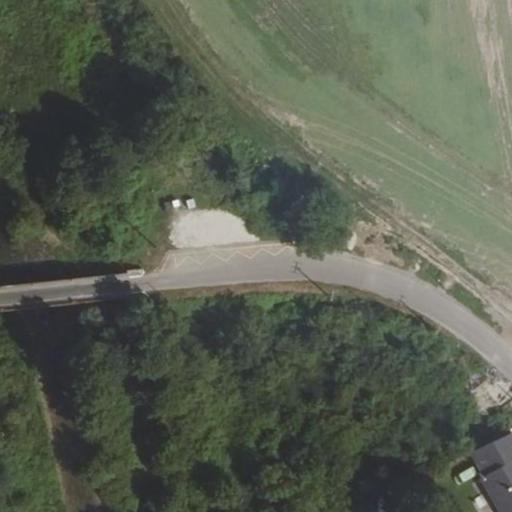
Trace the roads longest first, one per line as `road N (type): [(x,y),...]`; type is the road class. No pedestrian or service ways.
road 1 (tertiary): [(511,369),(466,326),(398,287),(316,268),(126,287)]
road 2 (tertiary): [(0,297),(126,287)]
